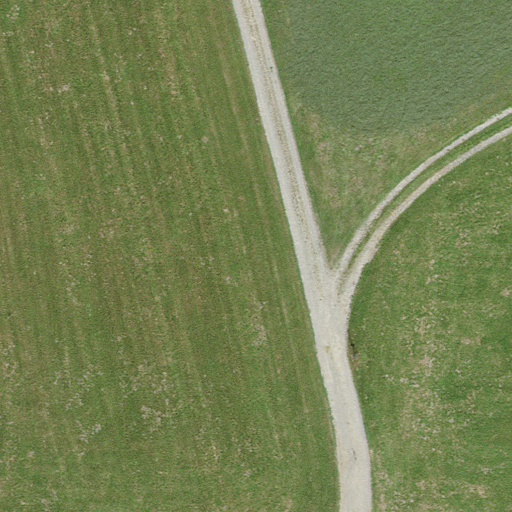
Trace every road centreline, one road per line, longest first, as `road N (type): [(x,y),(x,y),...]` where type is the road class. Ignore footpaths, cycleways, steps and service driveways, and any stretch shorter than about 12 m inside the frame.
road 1 (track): [(246,0),(331,327),(351,427),(356,511)]
road 2 (track): [(511,121),(432,171),(378,221),(344,281),(331,327)]
